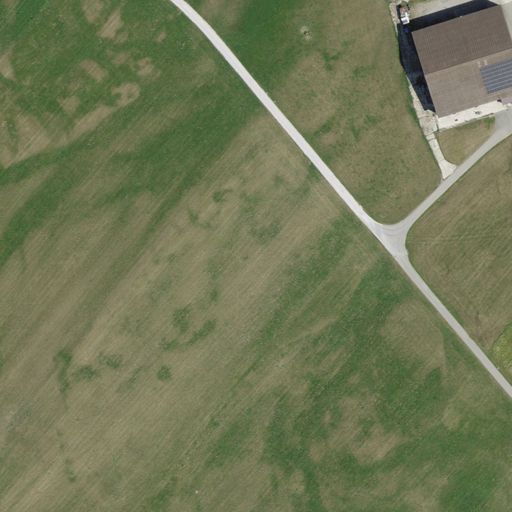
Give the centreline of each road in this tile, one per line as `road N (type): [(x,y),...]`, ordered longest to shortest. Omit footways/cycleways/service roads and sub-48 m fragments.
road 1 (track): [(176,0),(511,389)]
road 2 (track): [(386,242),(511,124)]
